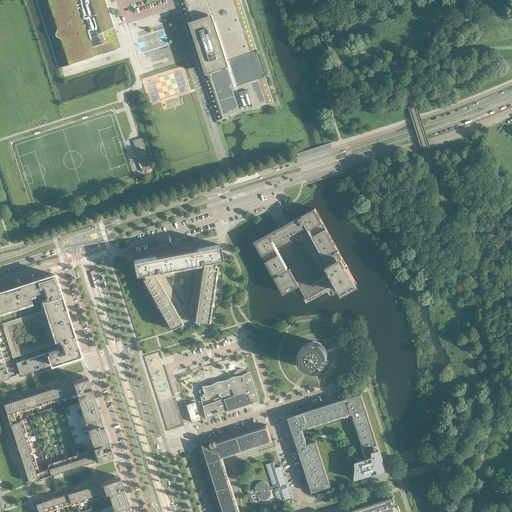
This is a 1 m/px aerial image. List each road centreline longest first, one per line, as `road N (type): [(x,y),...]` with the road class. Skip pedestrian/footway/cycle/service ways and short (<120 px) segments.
road 1 (secondary): [(511,91),(77,233)]
road 2 (secondary): [(89,242),(511,100)]
road 3 (residential): [(189,435),(167,367),(250,342),(273,408)]
road 4 (secondary): [(108,359),(155,511)]
road 5 (unclassified): [(90,365),(137,511)]
